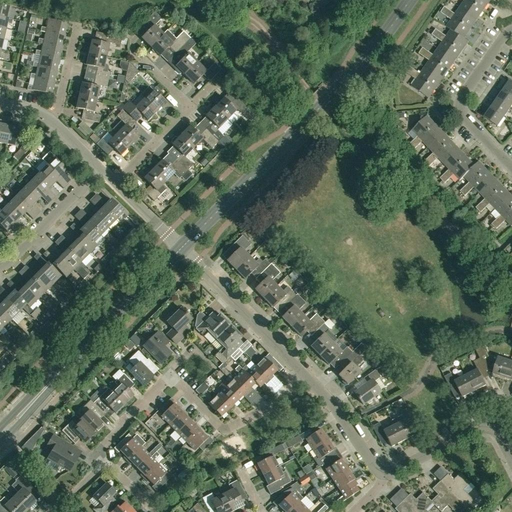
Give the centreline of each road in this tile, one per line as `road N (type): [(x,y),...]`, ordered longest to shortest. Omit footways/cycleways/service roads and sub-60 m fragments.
road 1 (tertiary): [(181,248),(331,96),(410,0)]
road 2 (tertiary): [(0,436),(181,248)]
road 3 (residential): [(304,373),(181,248)]
road 4 (residential): [(511,168),(458,106),(511,29)]
road 5 (residential): [(304,373),(279,400),(224,429),(171,376)]
road 6 (residential): [(383,471),(482,425),(496,429),(511,459)]
road 7 (residential): [(0,267),(100,169)]
road 8 (unclassified): [(383,471),(304,373)]
road 9 (residential): [(107,462),(96,451),(171,376)]
